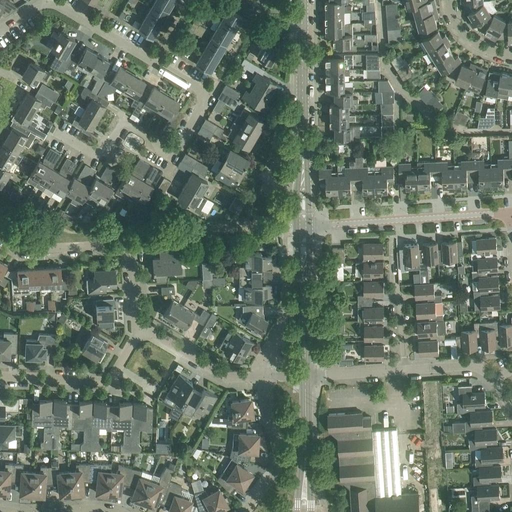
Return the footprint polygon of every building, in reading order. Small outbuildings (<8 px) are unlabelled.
[(6,0),(4,4),(0,1),(0,12),(5,16),(20,6),(9,0),(6,0)] [(142,2),(138,0),(128,0),(124,6),(132,10),(138,0),(142,3),(142,2)] [(171,5),(162,0),(154,0),(151,7),(164,15),(171,5)] [(211,0),(205,0),(201,8),(205,10),(211,0)] [(344,0),(338,0),(326,0),(326,12),(344,11),(352,11),(352,6),(344,6),(344,0)] [(437,11),(434,0),(430,0),(428,1),(413,5),(413,6),(416,17),(437,11)] [(463,1),(470,12),(469,13),(473,19),(469,21),(472,26),(476,24),(475,23),(488,15),(497,10),(490,0),(485,0),(483,0),(478,0),(463,1)] [(132,10),(124,6),(118,17),(122,19),(125,14),(128,16),(132,10)] [(164,15),(151,7),(144,18),(140,15),(158,26),(164,15)] [(205,10),(201,8),(195,19),(201,22),(204,17),(202,16),(205,10)] [(227,9),(221,20),(235,28),(241,17),(227,9)] [(344,11),(326,12),(326,23),(344,23),(344,11)] [(370,11),(369,11),(359,11),(359,19),(364,19),(364,23),(372,23),(372,19),(370,19),(370,11)] [(437,11),(416,17),(419,29),(422,29),(425,38),(436,31),(435,25),(437,25),(435,18),(439,17),(437,11)] [(492,17),(488,15),(475,23),(476,24),(486,29),(484,34),(495,40),(496,38),(503,24),(506,20),(494,14),(492,17)] [(158,26),(140,15),(133,26),(152,37),(158,26)] [(398,22),(398,16),(387,17),(388,29),(400,28),(400,22),(398,22)] [(201,22),(195,19),(189,30),(192,32),(201,37),(207,27),(201,23),(201,22)] [(235,28),(221,20),(215,31),(229,39),(235,28)] [(509,24),(503,24),(496,38),(509,37),(509,43),(511,42),(511,20),(508,21),(509,24)] [(401,34),(400,22),(400,28),(388,29),(389,41),(394,41),(401,41),(401,34)] [(352,34),(352,23),(326,23),(327,35),(335,35),(335,34),(344,34),(352,34)] [(189,30),(182,41),(186,43),(192,32),(189,30)] [(442,36),(438,30),(436,31),(425,38),(423,39),(429,50),(448,38),(445,34),(442,36)] [(229,39),(215,31),(208,41),(222,49),(229,39)] [(58,53),(57,55),(50,66),(62,73),(66,67),(73,55),(68,51),(75,40),(60,32),(58,35),(54,32),(49,40),(54,42),(50,48),(58,53)] [(352,45),(352,34),(344,34),(335,34),(335,35),(335,46),(337,46),(337,50),(356,50),(356,45),(352,45)] [(261,35),(256,43),(262,46),(257,56),(270,64),(279,51),(275,48),(275,36),(261,35)] [(451,43),(448,38),(429,50),(436,60),(451,51),(448,45),(451,43)] [(222,49),(208,41),(202,52),(216,60),(222,49)] [(77,62),(88,68),(97,53),(86,47),(80,58),(73,55),(66,67),(72,71),(77,62)] [(455,57),(451,51),(436,60),(442,71),(443,71),(457,62),(457,63),(461,60),(458,55),(455,57)] [(216,60),(202,52),(195,63),(209,71),(216,60)] [(101,56),(97,53),(88,68),(96,73),(93,77),(97,80),(91,91),(97,94),(101,87),(108,75),(102,71),(109,60),(103,57),(101,55),(101,56)] [(404,58),(402,59),(399,54),(391,60),(397,70),(408,63),(404,58)] [(345,64),(345,57),(327,57),(327,59),(325,59),(325,64),(327,64),(327,69),(350,69),(350,64),(345,64)] [(258,66),(244,58),(240,65),(254,73),(258,66)] [(22,75),(31,80),(36,83),(40,76),(46,80),(50,73),(30,61),(22,75)] [(443,71),(457,76),(455,80),(467,85),(465,89),(465,90),(475,65),(470,63),(469,66),(462,64),(457,63),(457,62),(443,71)] [(411,69),(408,63),(397,70),(400,75),(409,70),(411,69)] [(487,69),(475,65),(465,90),(470,91),(471,87),(478,89),(478,91),(481,95),(483,95),(486,79),(484,78),(487,69)] [(112,78),(108,75),(101,87),(106,90),(109,84),(115,87),(116,85),(123,89),(131,74),(119,67),(112,78)] [(350,75),(350,69),(327,69),(327,80),(345,80),(345,75),(350,75)] [(380,77),(380,69),(367,69),(367,77),(380,77)] [(276,83),(257,72),(253,78),(257,81),(253,86),(268,95),(276,83)] [(489,73),(487,85),(486,88),(485,96),(497,98),(498,90),(500,80),(499,80),(501,73),(493,72),(492,73),(489,73)] [(511,74),(501,72),(501,73),(499,80),(500,80),(498,90),(509,92),(511,75),(511,74)] [(144,82),(131,74),(123,89),(130,93),(128,95),(134,99),(131,104),(135,107),(142,95),(138,93),(144,82)] [(345,86),(345,80),(327,80),(327,92),(353,91),(353,86),(345,86)] [(394,91),(388,80),(381,80),(379,80),(379,91),(382,91),(394,91)] [(42,83),(41,85),(37,91),(52,100),(54,101),(59,93),(42,83)] [(221,91),(233,98),(236,99),(240,92),(226,84),(221,91)] [(418,94),(422,98),(426,103),(435,94),(431,89),(430,91),(428,89),(430,87),(427,84),(418,94)] [(268,95),(253,86),(249,93),(246,90),(242,96),(261,108),(268,95)] [(147,98),(142,95),(135,107),(133,112),(137,115),(140,110),(144,104),(149,108),(151,105),(157,109),(166,94),(153,87),(147,98)] [(52,100),(37,91),(34,96),(27,92),(20,103),(34,111),(38,104),(44,108),(46,104),(49,106),(52,100)] [(97,94),(91,91),(85,100),(89,102),(85,109),(98,117),(105,106),(98,102),(101,97),(97,94)] [(233,98),(221,91),(217,98),(229,105),(233,98)] [(353,98),(353,91),(335,92),(335,103),(349,103),(358,103),(358,98),(353,98)] [(395,102),(394,91),(382,91),(379,91),(376,92),(377,103),(379,103),(381,103),(383,103),(393,102),(395,102)] [(179,102),(166,94),(157,109),(164,113),(163,115),(168,119),(161,132),(166,135),(177,116),(172,113),(179,102)] [(440,98),(435,94),(426,103),(431,107),(440,98)] [(394,113),(393,102),(383,103),(381,103),(382,114),(384,114),(394,113)] [(34,111),(20,103),(14,114),(23,120),(20,125),(36,134),(44,139),(47,134),(35,127),(37,123),(29,118),(34,111)] [(349,103),(335,103),(331,103),(331,115),(349,114),(349,103)] [(78,105),(74,112),(77,114),(72,123),(82,129),(85,124),(92,128),(98,117),(85,109),(78,105)] [(264,122),(243,109),(239,115),(238,115),(234,122),(256,135),(264,122)] [(469,115),(457,110),(452,122),(458,124),(459,123),(465,125),(469,115)] [(394,125),(394,113),(384,114),(382,114),(382,125),(394,125)] [(356,120),(355,114),(349,114),(331,115),(331,126),(335,126),(349,126),(349,120),(356,120)] [(495,123),(495,117),(479,117),(477,128),(488,128),(495,123)] [(224,129),(205,118),(201,125),(220,136),(224,129)] [(5,126),(2,131),(22,143),(28,147),(36,134),(20,125),(12,121),(10,125),(12,126),(10,129),(5,126)] [(256,135),(234,122),(230,128),(231,129),(227,135),(248,147),(256,135)] [(220,136),(201,125),(197,132),(209,139),(213,133),(220,136)] [(394,136),(394,125),(382,125),(382,137),(386,136),(393,136),(394,136)] [(349,126),(335,126),(335,138),(360,137),(360,126),(349,126)] [(2,143),(17,152),(22,143),(2,131),(0,133),(0,137),(4,140),(2,143)] [(0,152),(18,163),(23,155),(17,152),(2,143),(0,146),(0,145),(0,152)] [(38,160),(27,180),(35,185),(38,180),(55,151),(50,148),(42,162),(38,160)] [(249,159),(230,148),(222,161),(241,172),(249,159)] [(60,154),(55,151),(38,180),(46,185),(55,170),(52,168),(60,154)] [(13,171),(18,163),(0,152),(0,163),(11,170),(13,171)] [(197,160),(185,153),(181,160),(193,167),(197,160)] [(58,172),(55,170),(46,185),(54,190),(63,175),(72,161),(67,158),(58,172)] [(498,162),(491,163),(492,185),(504,184),(504,171),(510,171),(509,158),(498,158),(498,162)] [(128,171),(115,193),(123,198),(127,191),(144,162),(139,159),(131,173),(128,171)] [(461,164),(454,164),(455,186),(468,186),(467,173),(473,173),(472,159),(461,160),(461,164)] [(484,159),(479,159),(472,159),(473,173),(479,172),(480,185),(492,185),(491,163),(484,163),(484,159)] [(193,167),(181,160),(177,167),(189,174),(193,167)] [(338,171),(339,193),(351,193),(351,180),(357,180),(356,167),(356,160),(349,160),(349,167),(345,167),(345,171),(338,171)] [(447,160),(443,161),(436,161),(436,174),(443,174),(443,187),(455,186),(454,164),(447,165),(447,160)] [(241,172),(222,161),(215,174),(234,185),(241,172)] [(436,174),(436,161),(418,162),(418,166),(419,188),(431,187),(430,174),(436,174)] [(150,165),(145,162),(127,191),(136,196),(144,181),(141,179),(150,165)] [(393,162),(393,165),(375,165),(375,173),(376,192),(388,191),(388,178),(394,178),(394,176),(399,176),(399,162),(393,162)] [(410,162),(399,162),(399,176),(406,176),(406,188),(419,188),(418,166),(411,166),(410,162)] [(0,174),(6,178),(11,170),(0,163),(0,174)] [(368,166),(363,166),(356,167),(357,180),(363,179),(364,192),(376,192),(375,173),(375,170),(368,170),(368,166)] [(68,167),(54,190),(63,195),(72,180),(68,178),(73,170),(68,167)] [(158,170),(153,167),(144,181),(136,196),(144,201),(153,186),(150,184),(158,170)] [(331,168),(326,168),(319,168),(320,186),(326,186),(327,194),(339,193),(338,171),(332,172),(331,168)] [(100,178),(105,181),(108,175),(103,172),(100,178)] [(65,191),(73,196),(82,181),(83,179),(85,176),(80,173),(77,178),(74,176),(65,191)] [(192,173),(185,185),(200,194),(207,182),(192,173)] [(113,178),(108,175),(105,181),(110,184),(113,178)] [(73,196),(70,202),(78,207),(86,193),(90,186),(87,184),(90,179),(85,176),(83,179),(82,181),(73,196)] [(104,182),(95,177),(90,186),(86,193),(87,193),(83,199),(91,204),(104,182)] [(171,182),(164,178),(156,191),(162,195),(171,182)] [(100,208),(112,187),(104,182),(91,204),(98,208),(100,208)] [(207,199),(200,194),(185,185),(178,197),(193,206),(190,210),(196,213),(199,209),(201,210),(207,199)] [(478,252),(485,252),(497,251),(496,237),(477,239),(478,252)] [(456,241),(442,242),(443,253),(438,254),(439,268),(444,268),(444,261),(457,260),(457,255),(456,241)] [(438,261),(437,242),(423,243),(424,255),(419,255),(419,263),(420,271),(424,271),(427,268),(427,262),(438,261)] [(383,243),(364,243),(364,257),(383,257),(383,243)] [(406,270),(406,264),(419,263),(419,255),(418,244),(404,245),(405,251),(400,251),(401,271),(406,270)] [(186,257),(185,250),(159,252),(161,252),(162,258),(152,258),(153,271),(154,271),(154,276),(153,276),(167,275),(166,270),(181,270),(180,257),(186,257)] [(244,252),(244,262),(244,266),(239,266),(239,276),(261,276),(261,267),(271,267),(271,256),(261,256),(261,252),(244,252)] [(485,252),(478,252),(471,253),(472,260),(478,259),(479,272),(487,271),(498,270),(497,256),(486,257),(485,252)] [(383,262),(356,262),(356,268),(359,268),(359,276),(383,276),(383,262)] [(51,289),(49,267),(39,268),(40,289),(40,284),(50,284),(50,289),(51,289)] [(60,267),(49,267),(51,289),(68,288),(67,268),(60,269),(60,267)] [(29,293),(29,290),(28,268),(17,269),(17,271),(11,271),(8,270),(5,275),(11,278),(12,294),(29,293)] [(39,268),(28,268),(29,290),(40,289),(39,268)] [(94,271),(94,279),(86,280),(87,293),(103,292),(103,285),(115,284),(115,269),(94,271)] [(211,271),(202,271),(203,279),(211,279),(212,279),(211,271)] [(487,276),(487,271),(479,272),(472,272),(474,291),(488,290),(499,289),(498,275),(487,276)] [(261,286),(261,276),(239,276),(239,286),(244,286),(244,300),(251,300),(261,300),(261,296),(271,296),(271,285),(261,286)] [(383,281),(364,281),(364,295),(358,295),(358,301),(372,301),(372,295),(383,295),(383,281)] [(421,283),(415,284),(416,298),(428,297),(428,302),(435,302),(442,301),(441,295),(435,295),(434,283),(425,283),(421,283)] [(174,286),(171,287),(161,287),(161,294),(166,294),(167,303),(169,304),(163,315),(174,322),(183,305),(172,299),(171,298),(171,293),(174,293),(174,286)] [(488,290),(474,291),(474,301),(477,303),(481,303),(481,310),(501,308),(500,294),(488,295),(488,290)] [(117,318),(117,307),(113,307),(112,298),(113,298),(95,299),(96,299),(96,305),(96,319),(98,319),(99,327),(113,327),(114,327),(114,318),(117,318)] [(372,301),(358,301),(358,321),(384,321),(384,307),(372,307),(372,301)] [(428,302),(416,303),(417,317),(429,316),(430,321),(443,320),(443,314),(443,301),(442,301),(435,302),(428,302)] [(194,312),(183,305),(174,322),(185,328),(191,317),(197,320),(196,321),(203,324),(208,316),(209,313),(203,309),(200,315),(194,312)] [(263,313),(262,305),(242,305),(242,306),(244,306),(244,314),(245,316),(246,317),(248,318),(245,324),(260,333),(267,321),(261,317),(262,316),(262,313),(263,313)] [(511,323),(500,324),(501,343),(511,342),(511,316),(511,323)] [(215,321),(209,317),(200,333),(206,337),(215,321)] [(417,322),(418,336),(430,335),(431,340),(438,339),(438,340),(445,339),(444,333),(446,333),(445,320),(443,320),(430,321),(417,322)] [(481,336),(482,348),(496,347),(495,335),(500,335),(499,321),(480,322),(480,323),(481,336)] [(462,338),(463,349),(477,348),(476,336),(481,336),(480,323),(474,323),(474,330),(462,330),(462,338)] [(384,340),(384,326),(365,326),(365,340),(384,340)] [(0,339),(0,356),(9,357),(9,353),(16,353),(17,343),(17,333),(3,332),(3,339),(0,339)] [(99,336),(92,332),(92,333),(89,338),(82,350),(100,361),(105,351),(102,350),(107,342),(107,341),(99,336)] [(254,343),(235,332),(229,342),(224,351),(234,357),(235,356),(241,359),(241,360),(248,349),(250,350),(254,343)] [(56,334),(39,334),(37,340),(26,339),(26,347),(25,357),(41,358),(41,356),(45,356),(45,352),(55,352),(55,342),(56,334)] [(462,338),(445,339),(445,344),(457,344),(457,350),(463,349),(462,338)] [(419,341),(420,355),(439,353),(438,340),(438,339),(431,340),(419,341)] [(384,345),(365,345),(365,359),(384,359),(384,345)] [(179,374),(167,394),(177,400),(174,406),(182,411),(195,389),(189,386),(193,382),(179,374)] [(195,389),(182,411),(191,416),(194,411),(203,416),(206,411),(207,412),(217,396),(203,388),(201,393),(195,389)] [(457,403),(458,413),(471,412),(471,411),(470,406),(485,406),(484,392),(464,393),(464,403),(457,403)] [(19,398),(0,397),(0,419),(4,419),(5,410),(18,411),(19,398)] [(52,399),(43,399),(43,403),(32,402),(31,427),(36,427),(36,425),(44,425),(43,440),(40,443),(40,448),(50,448),(52,399)] [(62,400),(52,399),(50,448),(61,449),(61,443),(58,440),(59,426),(66,426),(66,428),(71,428),(72,404),(62,404),(62,400)] [(232,401),(233,408),(234,414),(228,415),(227,426),(247,428),(247,427),(243,427),(244,418),(252,416),(250,399),(232,401)] [(82,405),(72,404),(71,428),(76,429),(76,427),(82,426),(83,442),(80,444),(80,449),(90,450),(92,401),(83,401),(82,405)] [(102,401),(92,401),(90,450),(101,450),(101,445),(98,442),(99,427),(106,428),(106,430),(111,430),(112,406),(102,405),(102,401)] [(132,403),(123,402),(123,406),(112,406),(111,430),(116,430),(116,428),(124,428),(123,443),(120,446),(120,451),(130,452),(132,403)] [(142,403),(132,403),(130,452),(141,452),(141,447),(138,444),(139,429),(146,429),(146,431),(151,432),(152,418),(152,408),(142,407),(142,403)] [(471,421),(464,421),(453,422),(454,432),(475,430),(478,430),(478,425),(493,424),(492,410),(471,411),(471,412),(471,421)] [(419,511),(419,508),(418,492),(401,493),(397,428),(372,430),(371,417),(363,417),(362,412),(328,414),(329,431),(338,431),(341,481),(350,480),(351,511),(419,511)] [(14,425),(0,424),(0,446),(7,447),(7,438),(14,439),(14,425)] [(470,449),(483,448),(482,443),(497,442),(496,428),(475,430),(476,439),(469,439),(470,449)] [(258,434),(239,433),(239,446),(232,446),(229,457),(249,462),(249,461),(245,460),(247,451),(256,452),(258,434)] [(503,460),(503,447),(483,448),(482,448),(482,449),(475,449),(475,458),(476,467),(501,466),(501,465),(489,466),(489,461),(503,460)] [(444,451),(444,466),(452,466),(452,451),(444,451)] [(58,480),(60,495),(71,493),(69,471),(58,473),(58,458),(51,458),(51,480),(58,480)] [(4,470),(0,469),(0,491),(8,493),(9,477),(15,478),(16,464),(5,463),(4,470)] [(23,464),(16,464),(15,478),(21,478),(20,494),(31,494),(33,472),(22,471),(23,464)] [(76,464),(76,471),(69,471),(71,493),(72,494),(83,493),(81,477),(90,477),(90,464),(76,464)] [(104,464),(90,464),(90,477),(98,477),(96,493),(108,494),(110,472),(104,471),(104,464)] [(252,473),(236,464),(229,475),(224,471),(216,479),(231,493),(228,490),(235,483),(242,488),(252,473)] [(132,468),(118,465),(117,472),(110,472),(108,494),(119,495),(121,479),(129,481),(132,468)] [(51,480),(51,466),(40,466),(40,472),(33,472),(31,494),(43,495),(44,480),(51,480)] [(502,479),(501,466),(476,467),(476,468),(480,467),(480,476),(473,476),(474,486),(499,485),(499,484),(487,485),(487,480),(502,479)] [(151,481),(143,502),(154,505),(159,491),(165,493),(173,469),(166,467),(157,483),(151,481)] [(132,498),(143,502),(151,481),(140,477),(142,471),(132,468),(129,481),(137,483),(132,498)] [(182,486),(169,482),(165,493),(162,500),(171,503),(168,511),(169,511),(186,511),(191,500),(178,496),(182,486)] [(499,498),(499,485),(474,486),(478,486),(478,495),(471,495),(472,511),(485,511),(485,499),(499,498)] [(214,511),(227,505),(219,489),(207,495),(204,489),(194,493),(199,511),(200,511),(199,508),(208,505),(211,511),(214,511)]
